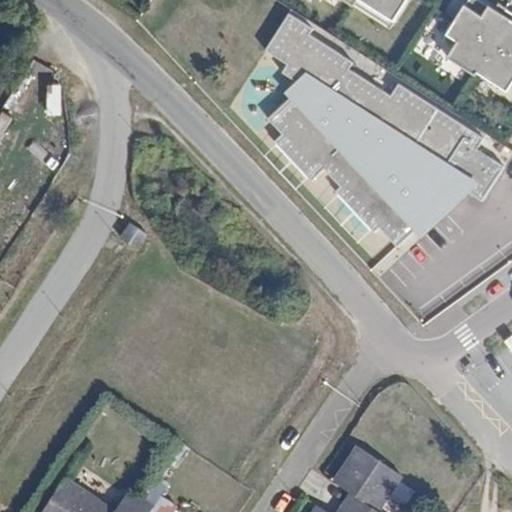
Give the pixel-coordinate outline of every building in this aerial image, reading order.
[(336,0),(350,9),(351,7),(354,2),(390,25),(406,0),(336,0)] [(491,13),(471,0),(467,0),(439,44),(451,51),(445,60),(472,78),(474,76),(505,95),(509,88),(511,89),(511,16),(507,23),(504,21),(500,19),(505,12),(495,6),(491,13)] [(390,25),(354,2),(351,7),(387,30),(390,25)] [(511,16),(505,12),(500,19),(504,21),(507,23),(511,16)] [(309,32),(287,17),(265,53),(286,66),(280,75),(302,89),(268,122),(282,137),(273,145),(313,182),(325,171),(340,186),(333,192),(345,202),(367,225),(374,233),(379,229),(398,248),(446,212),(467,191),(480,202),(501,169),(474,151),(481,141),(397,88),(389,99),(347,72),(351,65),(306,37),(309,32)] [(48,115),(62,115),(61,83),(47,84),(48,115)] [(0,138),(12,119),(2,112),(0,114),(0,138)] [(148,234),(131,222),(122,236),(140,248),(148,234)] [(348,490),(377,510),(401,474),(357,444),(333,481),(348,490)] [(112,511),(113,510),(66,478),(44,511),(112,511)] [(379,511),(377,510),(348,490),(334,511),(379,511)] [(149,511),(151,509),(127,493),(113,510),(112,511),(149,511)]
